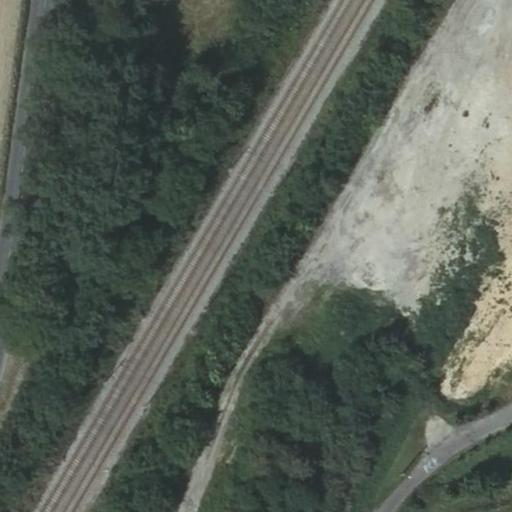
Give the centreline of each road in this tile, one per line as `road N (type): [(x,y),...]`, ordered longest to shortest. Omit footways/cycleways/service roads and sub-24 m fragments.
road 1 (tertiary): [(39,0),(0,301)]
road 2 (track): [(185,511),(260,326)]
road 3 (unclassified): [(382,511),(431,458),(511,416)]
